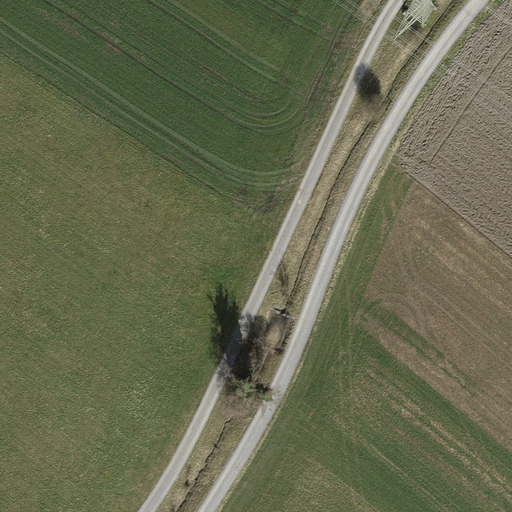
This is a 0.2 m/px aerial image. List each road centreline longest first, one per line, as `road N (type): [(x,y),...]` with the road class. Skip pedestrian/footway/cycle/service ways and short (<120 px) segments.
road 1 (track): [(486,0),(446,43),(375,148),(290,362),(207,511)]
road 2 (track): [(144,511),(176,471),(369,50),(400,0)]
